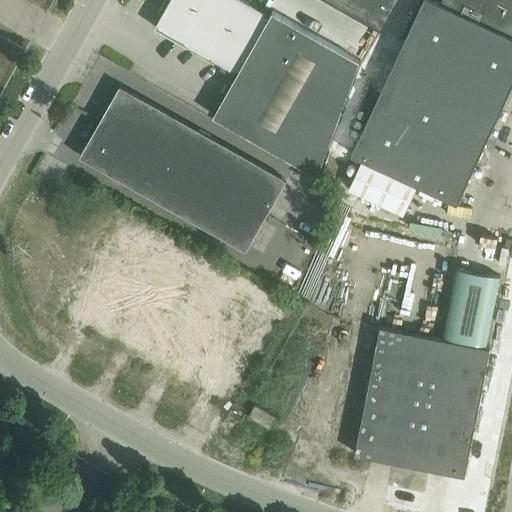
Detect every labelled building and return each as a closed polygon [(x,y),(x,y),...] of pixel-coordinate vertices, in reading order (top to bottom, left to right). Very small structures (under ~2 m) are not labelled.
[(244,0),(169,0),(155,26),(154,27),(236,74),(213,115),(317,175),(359,60),(272,11),(270,14),(244,0)] [(397,0),(330,0),(381,29),(397,0)] [(511,0),(443,0),(442,4),(432,0),(422,0),(383,85),(379,84),(377,90),(380,91),(351,154),(456,203),(511,84),(511,0)] [(80,156),(246,249),(285,179),(120,86),(80,156)] [(348,188),(403,213),(416,184),(362,159),(348,188)] [(76,185),(42,246),(134,298),(168,237),(76,185)] [(471,192),(468,202),(491,209),(494,198),(471,192)] [(275,223),(288,226),(293,209),(285,207),(286,200),(280,199),(275,223)] [(134,298),(103,352),(176,394),(192,366),(214,378),(263,291),(168,237),(134,298)] [(42,246),(32,263),(48,321),(103,352),(134,298),(42,246)] [(490,348),(398,330),(380,326),(355,453),(464,475),(490,348)] [(276,416),(254,404),(247,416),(269,428),(276,416)]
